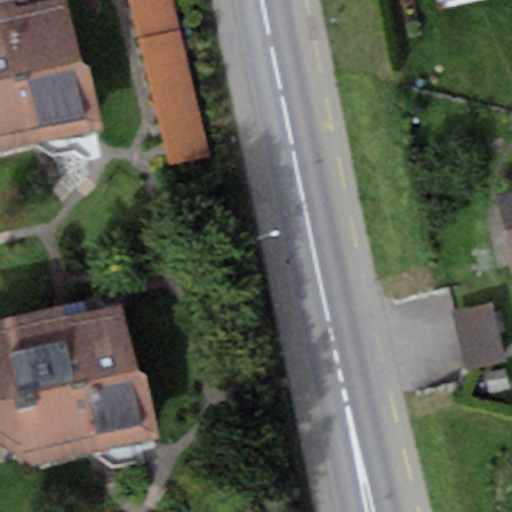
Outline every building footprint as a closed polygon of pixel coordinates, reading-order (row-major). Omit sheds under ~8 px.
[(0,152),(103,130),(90,67),(80,62),(67,0),(61,0),(19,9),(18,4),(0,8),(0,152)] [(0,0),(0,8),(18,4),(27,2),(26,0),(0,0)] [(170,0),(127,0),(136,36),(177,27),(170,0)] [(180,34),(140,43),(168,169),(208,160),(180,34)] [(511,194),(493,198),(510,274),(511,273),(511,194)] [(64,305),(0,317),(0,443),(35,464),(160,437),(147,375),(137,370),(123,303),(66,315),(64,305)] [(492,303),(453,311),(465,369),(504,361),(492,303)]
